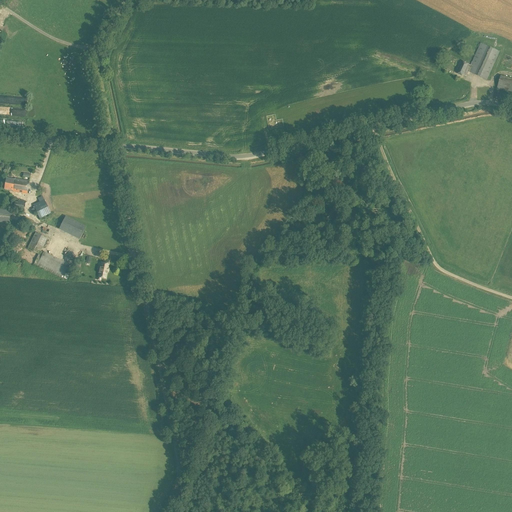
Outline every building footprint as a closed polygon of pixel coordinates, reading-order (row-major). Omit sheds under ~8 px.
[(487,80),(499,51),(480,43),(470,66),(467,64),(462,62),(457,74),(462,76),(463,74),(466,76),(468,72),(487,80)] [(511,87),(506,85),(508,78),(501,76),(497,89),(511,93),(511,87)] [(503,101),(505,93),(496,91),(494,99),(503,101)] [(6,178),(4,189),(12,191),(12,192),(15,192),(20,193),(26,194),(29,181),(22,180),(15,179),(14,180),(6,178)] [(24,212),(26,201),(12,199),(10,210),(24,212)] [(51,213),(44,200),(33,205),(34,208),(31,210),(33,214),(37,212),(40,219),(51,213)] [(16,217),(17,212),(0,209),(0,222),(9,224),(10,216),(16,217)] [(80,239),(87,226),(66,215),(59,228),(80,239)] [(34,221),(25,217),(24,218),(22,217),(20,223),(33,230),(36,223),(33,222),(34,221)] [(67,280),(73,267),(41,251),(47,238),(35,232),(26,249),(38,255),(33,265),(63,280),(64,278),(67,280)] [(16,241),(11,249),(16,251),(17,251),(21,243),(16,240),(16,241)] [(105,279),(107,272),(106,272),(108,264),(101,263),(98,278),(105,279)]
